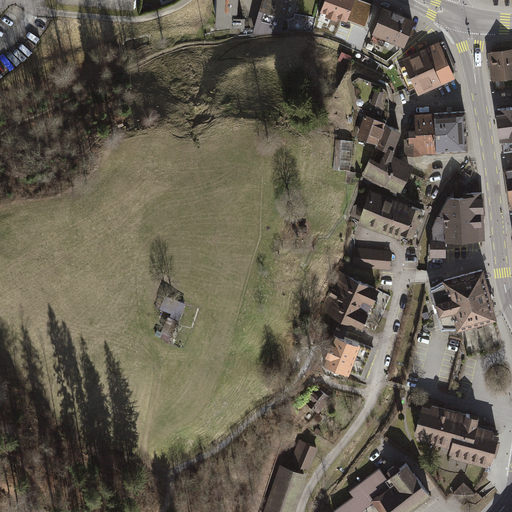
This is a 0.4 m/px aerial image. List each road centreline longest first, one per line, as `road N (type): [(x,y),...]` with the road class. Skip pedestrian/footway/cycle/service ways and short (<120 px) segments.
road 1 (track): [(373,394),(315,377),(209,451),(158,470),(143,462),(141,441),(159,345)]
road 2 (residential): [(498,255),(403,279),(373,394),(313,475),(301,511)]
